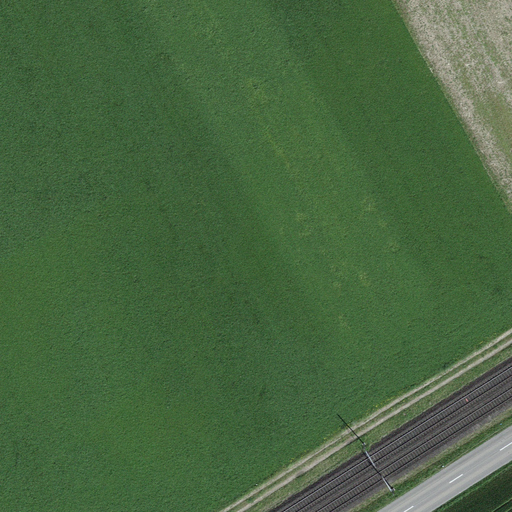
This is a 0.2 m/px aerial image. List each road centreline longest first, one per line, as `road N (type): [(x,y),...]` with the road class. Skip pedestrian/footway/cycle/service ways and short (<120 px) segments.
road 1 (track): [(511,338),(236,511)]
road 2 (tertiary): [(511,442),(403,511)]
